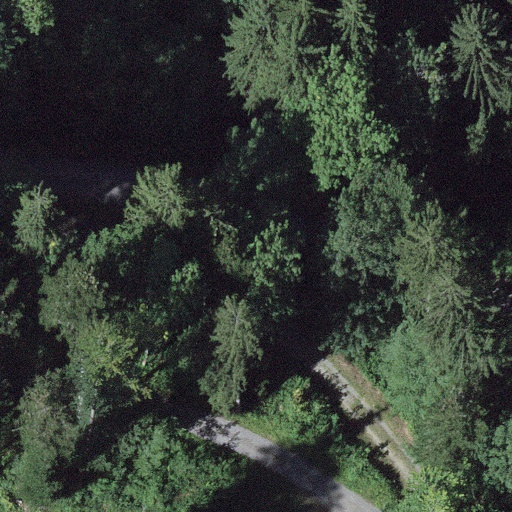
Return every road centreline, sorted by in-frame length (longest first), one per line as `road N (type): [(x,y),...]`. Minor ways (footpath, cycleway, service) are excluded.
road 1 (track): [(0,200),(252,295),(358,385),(420,460),(427,511)]
road 2 (track): [(0,177),(193,191),(325,231),(511,314)]
road 3 (track): [(349,511),(252,448),(132,404),(0,385)]
